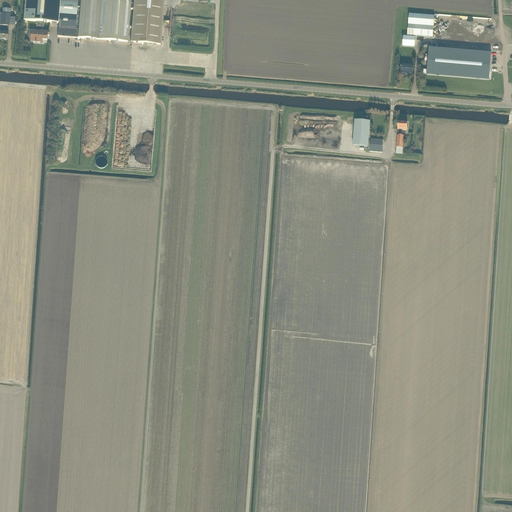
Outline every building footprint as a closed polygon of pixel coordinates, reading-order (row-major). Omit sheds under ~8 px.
[(25,0),(24,21),(59,24),(58,27),(60,27),(59,31),(58,31),(57,37),(128,43),(130,11),(131,0),(25,0)] [(161,47),(164,0),(131,0),(130,11),(134,11),(131,44),(131,45),(161,47)] [(0,25),(10,27),(10,15),(1,14),(0,23),(0,25)] [(433,38),(434,17),(410,15),(408,36),(433,38)] [(49,36),(49,32),(40,31),(40,33),(31,32),(30,42),(40,43),(40,40),(47,40),(47,36),(49,36)] [(8,34),(8,33),(0,32),(0,39),(8,40),(8,34)] [(415,48),(416,37),(403,36),(402,47),(415,48)] [(489,81),(491,54),(429,48),(427,75),(489,81)] [(413,74),(413,66),(401,65),(401,73),(413,74)] [(368,147),(370,122),(355,121),(353,146),(368,147)] [(407,131),(407,123),(399,122),(398,130),(397,148),(403,149),(404,137),(402,136),(403,130),(407,131)] [(382,153),(383,140),(371,140),(370,152),(382,153)]
